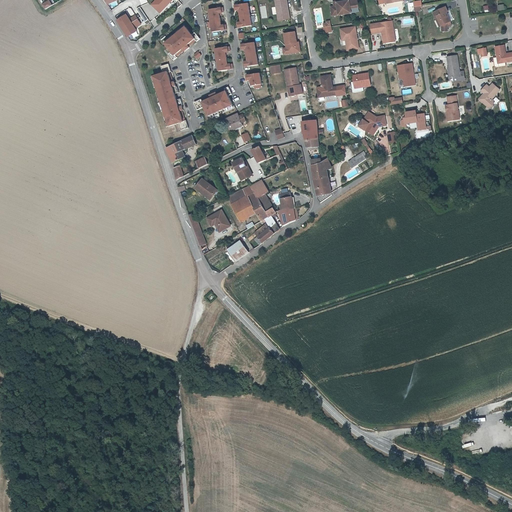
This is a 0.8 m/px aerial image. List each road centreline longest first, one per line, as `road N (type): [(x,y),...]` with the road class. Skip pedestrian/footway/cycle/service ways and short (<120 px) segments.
road 1 (unclassified): [(205,273),(177,372),(189,511)]
road 2 (residential): [(227,0),(238,72),(197,96),(181,62),(203,41),(195,1)]
road 3 (unclassified): [(369,438),(343,421),(212,282)]
road 4 (residential): [(171,185),(248,148),(301,138),(317,207)]
road 5 (residential): [(303,0),(313,56),(324,64),(422,49)]
road 6 (unclassified): [(511,504),(369,438)]
road 7 (unclassified): [(369,438),(443,428),(511,397)]
road 8 (unclassified): [(171,185),(128,51)]
road 9 (residential): [(438,142),(408,151),(317,207)]
road 10 (residential): [(317,207),(212,282)]
